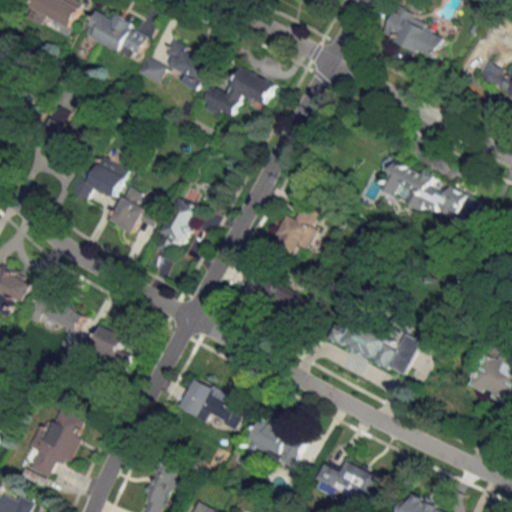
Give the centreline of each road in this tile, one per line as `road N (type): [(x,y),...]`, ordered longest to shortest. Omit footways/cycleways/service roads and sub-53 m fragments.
road 1 (residential): [(0,187),(94,267),(511,485)]
road 2 (tertiary): [(88,511),(362,0)]
road 3 (residential): [(511,159),(198,0)]
